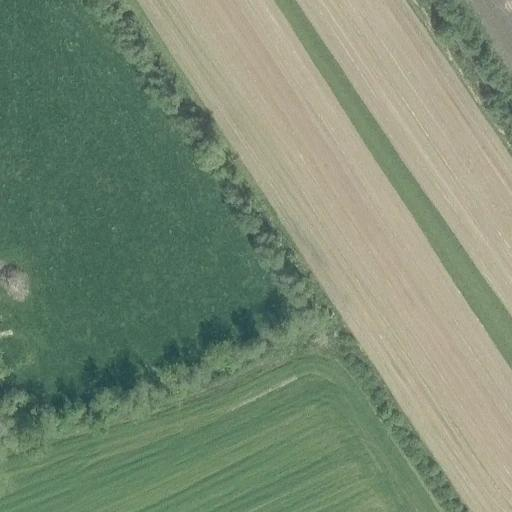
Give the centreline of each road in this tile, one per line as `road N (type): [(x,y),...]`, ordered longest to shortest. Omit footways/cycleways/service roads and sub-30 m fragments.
road 1 (residential): [(13,470),(209,407),(339,336),(511,225)]
road 2 (residential): [(391,0),(511,184)]
